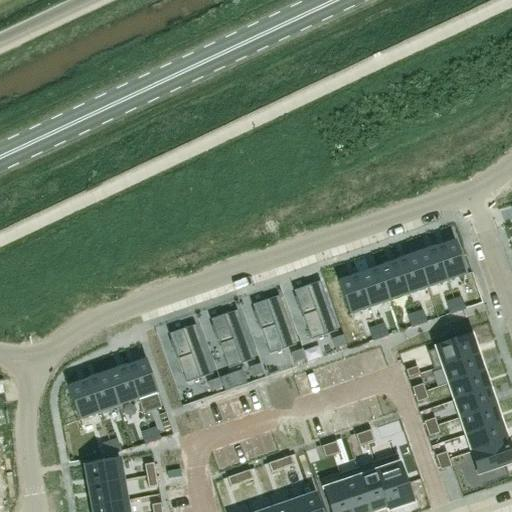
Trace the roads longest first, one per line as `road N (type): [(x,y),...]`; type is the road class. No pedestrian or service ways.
road 1 (residential): [(471,190),(131,304),(77,329),(36,363)]
road 2 (residential): [(441,511),(394,373),(193,444),(205,511)]
road 3 (primary): [(0,158),(337,0)]
road 4 (residential): [(36,363),(23,422),(36,511)]
road 5 (residential): [(511,311),(471,190)]
